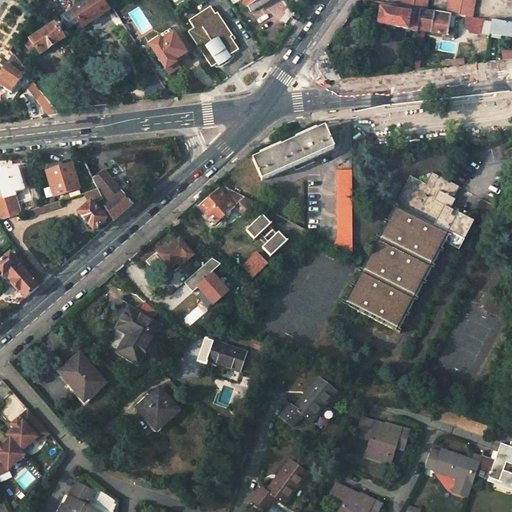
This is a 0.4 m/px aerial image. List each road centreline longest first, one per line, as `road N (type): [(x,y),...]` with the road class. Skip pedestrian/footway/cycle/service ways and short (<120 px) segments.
road 1 (secondary): [(202,167),(0,347)]
road 2 (tertiary): [(255,108),(511,79)]
road 3 (residential): [(0,366),(98,475),(130,490)]
road 4 (tertiary): [(0,137),(177,117)]
road 5 (track): [(192,373),(150,381),(119,417),(74,449)]
road 6 (secondary): [(335,0),(255,108)]
